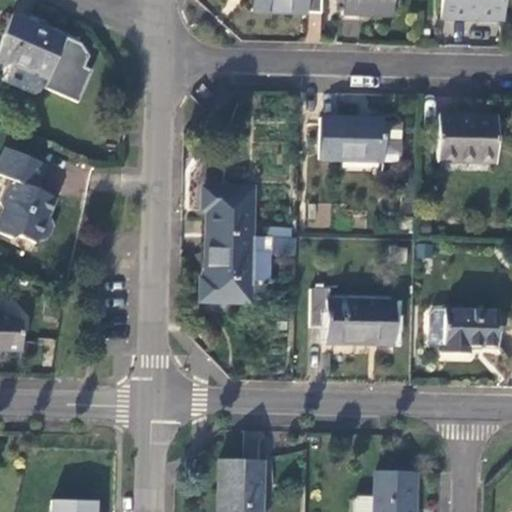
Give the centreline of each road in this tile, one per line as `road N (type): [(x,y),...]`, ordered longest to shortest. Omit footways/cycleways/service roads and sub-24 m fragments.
road 1 (residential): [(160,61),(511,69)]
road 2 (residential): [(152,405),(160,61)]
road 3 (residential): [(467,409),(152,405)]
road 4 (residential): [(152,405),(0,401)]
